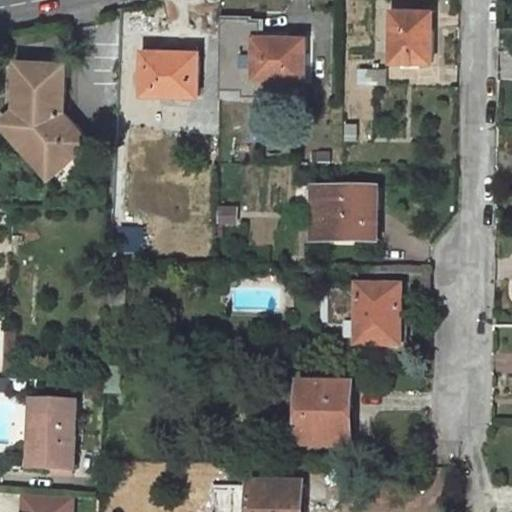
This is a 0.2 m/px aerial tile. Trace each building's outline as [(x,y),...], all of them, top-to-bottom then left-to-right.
[(431,8),(396,8),(394,59),(437,59),(437,27),(431,27),(431,8)] [(308,75),(309,38),(292,38),(292,35),(259,35),(259,75),(308,75)] [(184,48),(147,48),(147,92),(201,93),(202,52),(184,51),(184,48)] [(68,111),(70,60),(21,58),(18,107),(4,119),(30,148),(41,139),(63,165),(93,139),(68,111)] [(328,188),(318,187),(317,212),(328,213),(328,188)] [(381,241),(381,188),(328,188),(328,213),(317,212),(317,240),(381,241)] [(129,309),(130,281),(114,281),(114,308),(129,309)] [(406,344),(407,285),(334,284),(333,323),(351,323),(351,343),(406,344)] [(20,328),(9,328),(7,377),(18,378),(20,328)] [(123,392),(124,365),(107,365),(106,392),(123,392)] [(353,445),(353,385),(303,384),(304,445),(353,445)] [(78,469),(80,401),(36,399),(34,467),(78,469)] [(122,500),(141,501),(142,482),(123,481),(122,500)] [(304,511),(305,483),(251,482),(250,511),(304,511)] [(74,511),(75,496),(25,493),(24,511),(74,511)]
